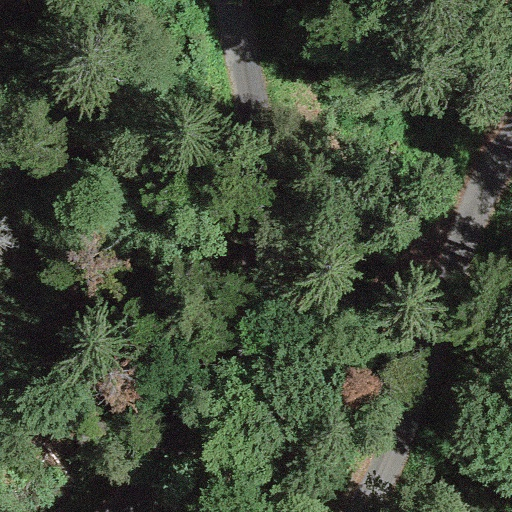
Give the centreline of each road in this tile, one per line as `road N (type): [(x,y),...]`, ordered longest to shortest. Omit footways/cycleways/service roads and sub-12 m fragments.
road 1 (unclassified): [(230,0),(259,122),(265,200),(245,355),(136,511)]
road 2 (unclassified): [(370,511),(400,453),(466,240),(511,162)]
